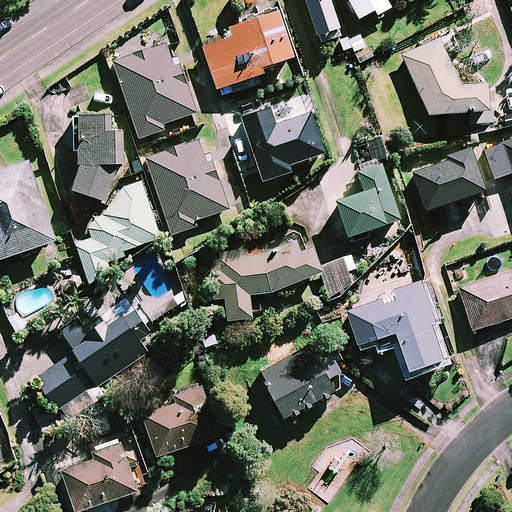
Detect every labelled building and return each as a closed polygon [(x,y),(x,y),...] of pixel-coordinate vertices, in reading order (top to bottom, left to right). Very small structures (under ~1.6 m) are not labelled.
[(348,0),(359,21),(374,13),(378,21),(393,13),(388,3),(386,0),(348,0)] [(293,61),(279,14),(228,30),(231,40),(203,49),(217,92),(264,77),(262,71),(293,61)] [(342,25),(330,30),(337,49),(349,44),(342,25)] [(462,87),(439,40),(399,58),(426,118),(490,113),(488,88),(462,87)] [(176,77),(166,46),(115,62),(140,140),(166,132),(164,125),(196,115),(183,75),(176,77)] [(80,116),(79,170),(71,192),(105,206),(119,170),(125,171),(126,135),(112,134),(112,117),(80,116)] [(208,165),(200,141),(147,159),(173,236),(198,228),(196,222),(229,211),(213,164),(208,165)] [(511,141),(484,151),(494,180),(511,175),(511,176),(511,141)] [(486,193),(471,152),(412,173),(426,214),(486,193)] [(0,262),(57,243),(31,164),(0,174),(0,262)] [(402,222),(383,165),(358,174),(365,194),(337,204),(349,240),(402,222)] [(109,215),(95,220),(90,229),(94,239),(76,245),(89,282),(106,277),(102,266),(125,258),(123,253),(160,240),(140,183),(124,189),(109,215)] [(299,235),(251,255),(227,255),(227,262),(212,262),(212,301),(227,302),(226,322),(251,322),(252,297),(268,297),(323,274),(312,248),(306,251),(299,235)] [(511,273),(460,290),(473,332),(511,319),(511,273)] [(435,325),(421,284),(390,294),(392,299),(348,314),(360,348),(396,336),(410,374),(443,363),(430,326),(435,325)] [(87,395),(94,405),(106,397),(100,387),(148,354),(140,343),(151,335),(127,299),(85,328),(79,319),(60,332),(75,355),(38,380),(60,413),(87,395)] [(17,310),(4,319),(17,335),(29,326),(17,310)] [(341,393),(342,378),(332,358),(319,364),(311,348),(261,373),(285,421),(341,393)] [(220,438),(202,384),(139,405),(157,459),(220,438)] [(83,511),(140,493),(124,443),(92,454),(94,458),(60,470),(74,511),(83,511)]
